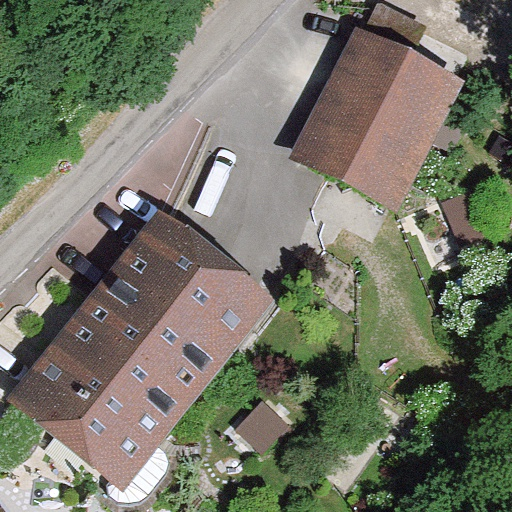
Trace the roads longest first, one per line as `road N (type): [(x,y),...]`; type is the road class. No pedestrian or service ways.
road 1 (tertiary): [(260,0),(0,276)]
road 2 (track): [(511,397),(456,384),(369,256),(334,225),(314,229),(244,215)]
